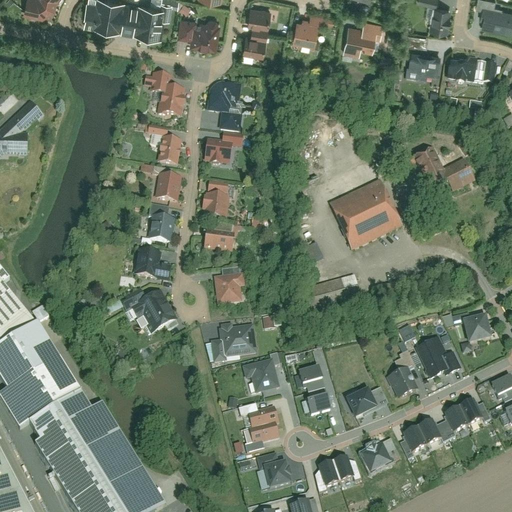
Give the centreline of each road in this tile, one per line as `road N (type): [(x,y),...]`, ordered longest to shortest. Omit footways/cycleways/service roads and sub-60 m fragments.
road 1 (residential): [(189,301),(180,262),(201,68)]
road 2 (residential): [(511,362),(314,452),(300,441)]
road 3 (residential): [(60,36),(201,68)]
